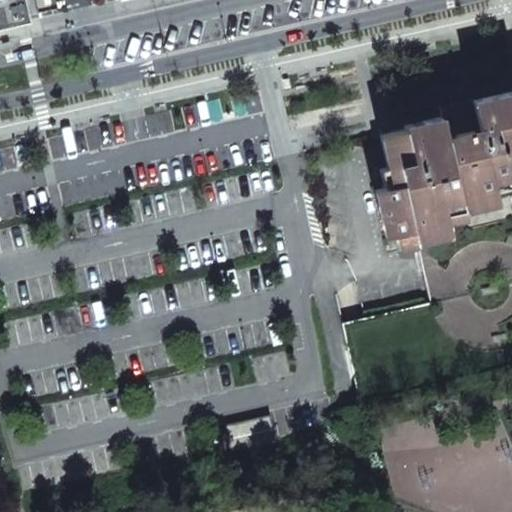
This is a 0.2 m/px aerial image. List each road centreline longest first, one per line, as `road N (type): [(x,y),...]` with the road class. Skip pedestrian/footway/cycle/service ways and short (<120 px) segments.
road 1 (residential): [(0,103),(452,0)]
road 2 (residential): [(253,0),(0,58)]
